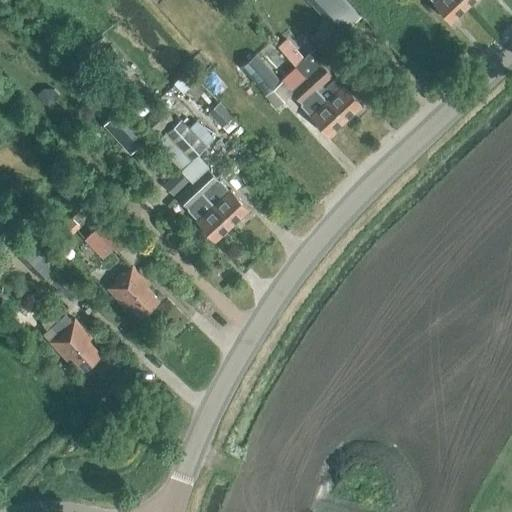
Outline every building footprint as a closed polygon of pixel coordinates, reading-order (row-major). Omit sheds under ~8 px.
[(429,0),(450,22),(467,6),(461,0),(429,0)] [(329,53),(320,43),(295,64),(306,77),(321,64),(319,62),(329,53)] [(120,85),(135,71),(111,47),(97,62),(120,85)] [(306,77),(295,64),(278,79),(256,54),(240,67),(275,108),(292,93),(290,92),(306,77)] [(318,90),(334,76),(321,64),(306,77),(318,90)] [(319,92),(345,120),(362,104),(352,94),(362,85),(362,82),(356,75),(352,75),(343,84),(336,76),(334,76),(318,90),(319,92)] [(302,105),(318,90),(306,77),(290,92),(292,93),(302,105)] [(191,81),(183,88),(194,100),(202,92),(191,81)] [(328,136),(345,120),(318,92),(313,97),(302,108),(328,136)] [(227,133),(239,123),(219,101),(207,111),(227,133)] [(157,132),(173,119),(161,105),(145,119),(157,132)] [(151,138),(124,108),(106,125),(133,154),(151,138)] [(213,205),(231,225),(248,209),(230,189),(229,190),(209,170),(211,168),(198,154),(214,139),(197,120),(189,127),(181,118),(155,141),(192,182),(205,195),(213,205)] [(174,196),(189,182),(177,169),(162,183),(174,196)] [(189,210),(205,195),(192,182),(177,196),(189,210)] [(189,210),(188,210),(197,220),(196,221),(214,241),(231,225),(213,205),(205,195),(189,210)] [(0,234),(11,224),(0,212),(0,234)] [(94,230),(117,254),(130,241),(108,217),(94,230)] [(80,227),(71,218),(59,229),(68,238),(80,227)] [(22,232),(8,246),(42,281),(56,267),(22,232)] [(141,317),(158,300),(146,287),(149,284),(132,266),(108,288),(125,307),(128,304),(141,317)] [(52,283),(69,301),(79,292),(75,287),(79,283),(66,269),(52,283)] [(73,320),(66,312),(51,326),(58,334),(50,342),(67,360),(70,357),(83,370),(101,354),(88,341),(92,337),(74,319),(73,320)]
